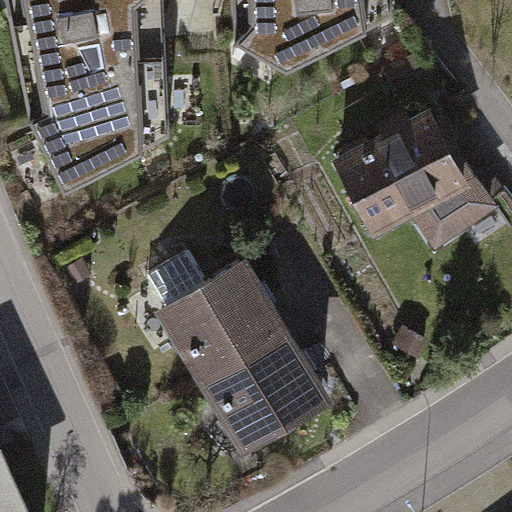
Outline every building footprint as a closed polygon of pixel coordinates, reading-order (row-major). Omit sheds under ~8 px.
[(0,0),(21,106),(57,173),(162,115),(154,0),(0,0)] [(227,0),(229,25),(278,54),(364,0),(227,0)] [(426,110),(339,154),(370,220),(408,200),(433,238),(487,200),(465,164),(451,133),(438,134),(426,110)] [(145,271),(206,369),(278,325),(234,255),(202,276),(184,247),(145,271)] [(321,394),(278,325),(206,369),(249,438),(321,394)] [(0,511),(22,511),(0,462),(0,511)]
